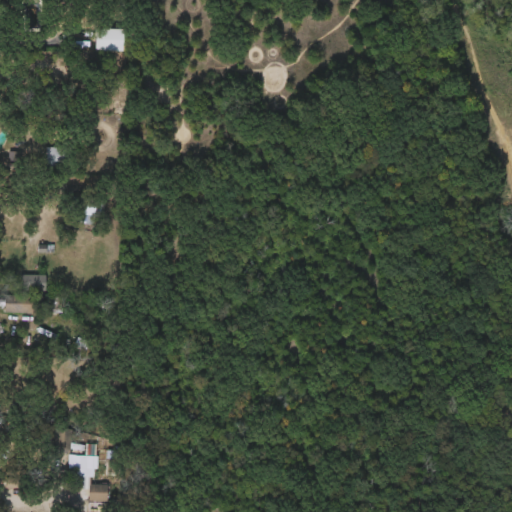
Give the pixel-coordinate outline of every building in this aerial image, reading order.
[(122,50),(95,49),(95,27),(123,28),(122,50)] [(106,60),(107,38),(80,37),(79,59),(106,60)] [(70,166),(46,165),(46,146),(70,147),(70,166)] [(46,291),(22,291),(22,274),(46,274),(46,291)] [(29,298),(29,284),(5,283),(5,297),(29,298)] [(42,296),(41,313),(4,312),(5,295),(42,296)] [(72,429),(70,449),(53,447),(55,427),(72,429)] [(72,509),(92,510),(93,493),(73,493),(72,509)]
